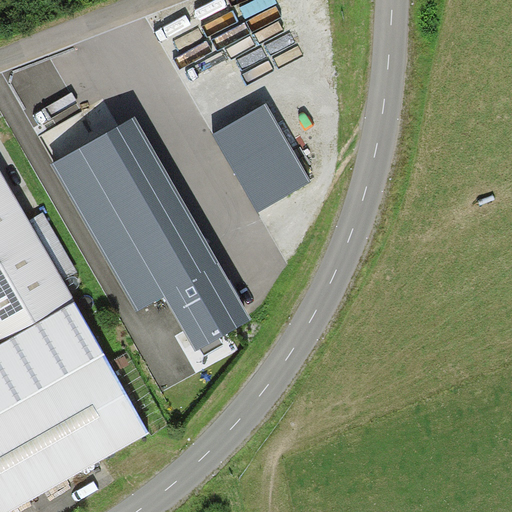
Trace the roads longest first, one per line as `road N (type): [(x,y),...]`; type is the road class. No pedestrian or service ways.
road 1 (tertiary): [(392,0),(373,161),(339,266),(228,431),(139,511)]
road 2 (residential): [(0,57),(153,0)]
